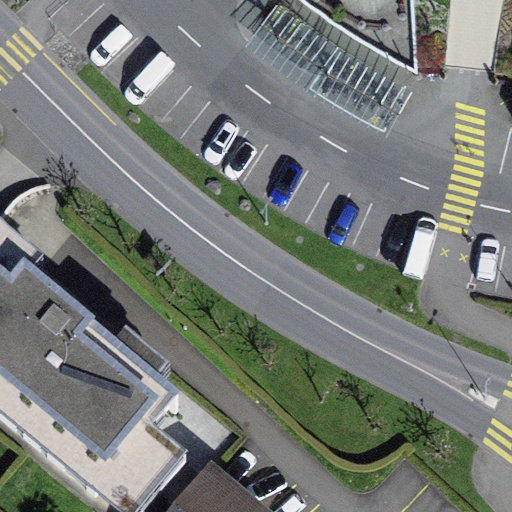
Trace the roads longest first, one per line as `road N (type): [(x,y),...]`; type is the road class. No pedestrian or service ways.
road 1 (unclassified): [(511,414),(356,339),(268,285),(103,154),(0,51)]
road 2 (unknown): [(324,511),(57,256)]
